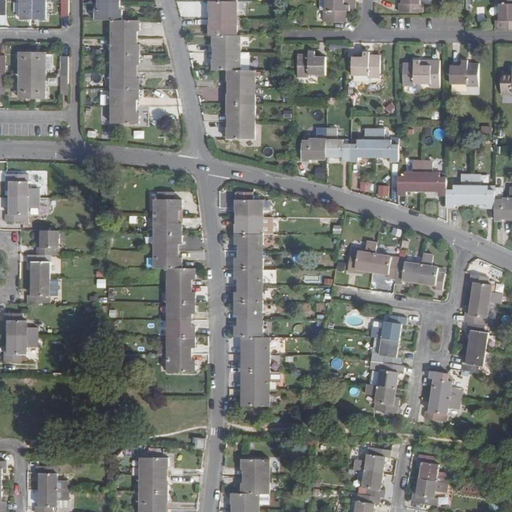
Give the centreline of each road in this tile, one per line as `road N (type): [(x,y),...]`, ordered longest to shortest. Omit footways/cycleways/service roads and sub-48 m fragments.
road 1 (residential): [(205,511),(214,332),(202,165)]
road 2 (residential): [(202,165),(355,203),(464,241)]
road 3 (residential): [(395,511),(420,355),(443,359),(451,310)]
road 4 (residential): [(202,165),(160,0)]
road 5 (residential): [(368,35),(511,35)]
road 6 (residential): [(73,151),(202,165)]
